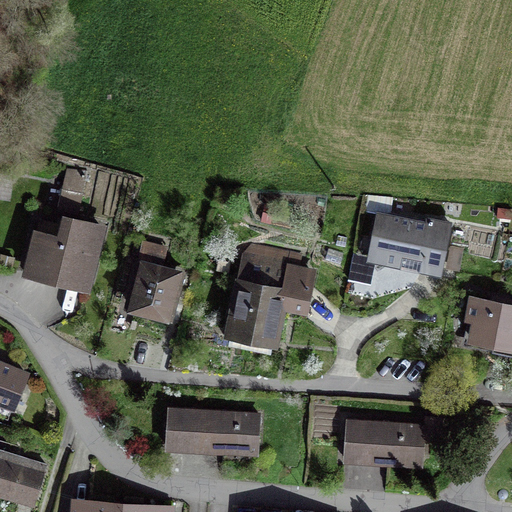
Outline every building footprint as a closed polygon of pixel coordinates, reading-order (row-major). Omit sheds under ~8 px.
[(87,172),(68,170),(59,207),(78,211),(87,172)] [(10,177),(0,175),(0,183),(9,185),(10,177)] [(426,220),(377,210),(371,239),(360,237),(356,254),(367,256),(366,260),(441,275),(452,221),(426,216),(426,220)] [(63,226),(41,220),(28,271),(86,285),(101,227),(65,218),(63,226)] [(165,248),(145,242),(141,257),(161,262),(165,248)] [(312,273),(246,259),(231,330),(279,340),(287,300),(305,304),(312,273)] [(180,276),(139,265),(129,304),(170,315),(180,276)] [(498,303),(472,298),(469,317),(476,318),(472,339),(494,343),(492,350),(511,354),(511,297),(500,295),(498,303)] [(0,400),(14,406),(26,375),(13,369),(14,366),(0,360),(0,400)] [(259,414),(169,409),(167,447),(190,448),(190,442),(257,447),(259,414)] [(424,425),(347,420),(345,459),(369,460),(369,455),(422,458),(423,440),(440,441),(442,417),(425,416),(424,425)] [(50,471),(0,456),(0,497),(39,509),(50,471)] [(122,511),(123,507),(73,503),(72,511),(122,511)]
